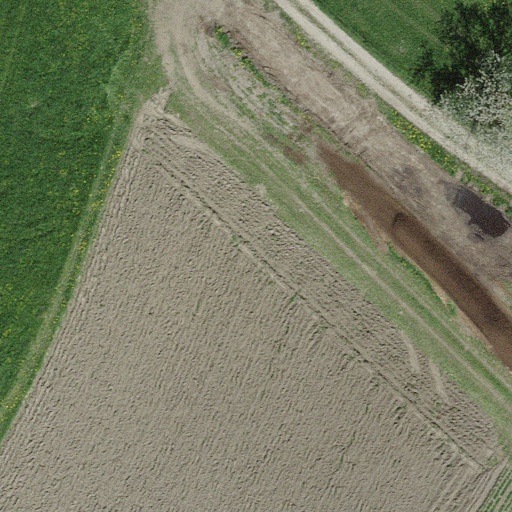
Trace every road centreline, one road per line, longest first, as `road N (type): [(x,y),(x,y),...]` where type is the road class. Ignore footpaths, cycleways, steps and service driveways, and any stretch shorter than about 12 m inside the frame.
road 1 (track): [(0,374),(80,201),(226,0)]
road 2 (track): [(511,175),(287,0)]
